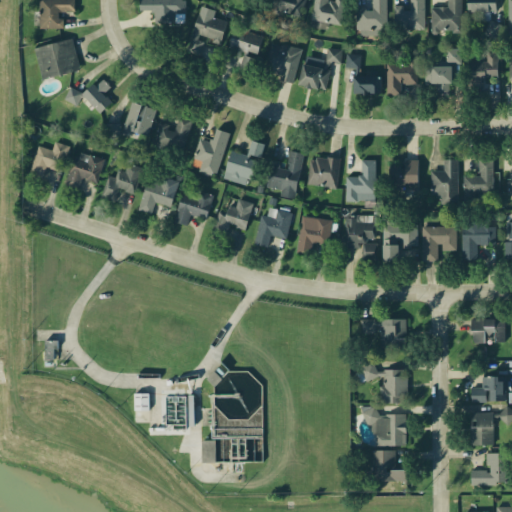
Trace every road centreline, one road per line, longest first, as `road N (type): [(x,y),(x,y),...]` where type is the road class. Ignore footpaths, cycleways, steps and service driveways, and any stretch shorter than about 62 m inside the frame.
road 1 (residential): [(33,204),(286,280),(511,290)]
road 2 (residential): [(337,125),(153,70),(118,32),(112,0)]
road 3 (residential): [(442,511),(444,290)]
road 4 (residential): [(337,125),(511,126)]
